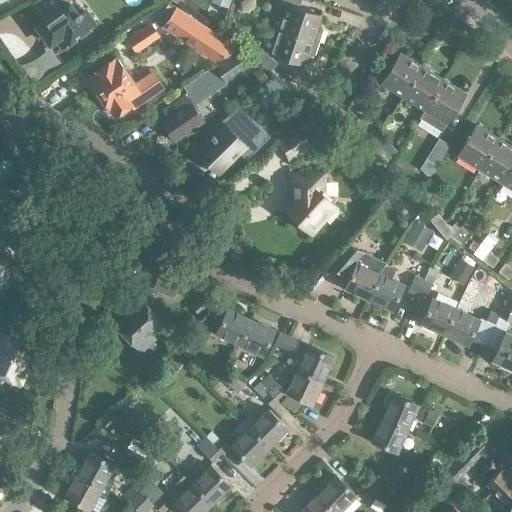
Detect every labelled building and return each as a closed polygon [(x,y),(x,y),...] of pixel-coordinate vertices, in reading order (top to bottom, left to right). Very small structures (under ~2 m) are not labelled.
[(280,0),(281,2),(277,16),(271,14),(268,25),(280,28),(317,40),(321,28),(320,25),(316,24),(319,14),(299,7),(301,0),(280,0)] [(68,3),(53,14),(49,14),(46,16),(43,18),(41,21),(39,24),(37,26),(49,43),(56,38),(62,47),(94,23),(85,11),(80,14),(78,11),(76,13),(68,3)] [(157,19),(151,23),(159,35),(168,29),(188,43),(216,61),(236,48),(175,7),(174,8),(167,3),(156,19),(157,19)] [(159,35),(151,23),(151,22),(127,38),(136,52),(160,36),(159,35)] [(280,28),(272,53),(303,63),(306,53),(310,54),(313,52),(317,40),(280,28)] [(240,47),(251,56),(258,48),(245,42),(240,47)] [(276,63),(258,48),(251,56),(269,71),(276,63)] [(187,91),(161,109),(165,116),(160,120),(174,141),(204,121),(193,106),(242,71),(243,73),(251,68),(237,49),(214,65),(214,64),(182,86),(187,91)] [(403,98),(423,66),(399,51),(380,83),(403,98)] [(115,58),(87,77),(114,116),(129,106),(131,109),(163,87),(151,71),(133,84),(115,58)] [(444,79),(423,66),(403,98),(423,110),(425,111),(444,79)] [(260,82),(267,77),(260,67),(253,71),(260,82)] [(285,90),(276,79),(264,89),(273,100),(285,90)] [(425,111),(423,110),(419,117),(441,131),(446,124),(466,92),(444,79),(425,111)] [(212,133),(195,150),(218,174),(241,153),(246,158),(268,136),(240,107),(210,130),(212,133)] [(378,135),(358,118),(341,135),(362,153),(373,141),(378,135)] [(500,137),(476,123),(456,155),(480,170),(500,137)] [(314,144),(299,125),(274,144),(289,164),(314,144)] [(419,168),(430,175),(449,144),(438,137),(419,168)] [(511,164),(511,145),(500,137),(480,170),(501,183),(511,164)] [(373,141),(362,153),(381,171),(392,158),(373,141)] [(511,190),(511,164),(501,183),(511,190)] [(291,174),(291,205),(285,211),(311,235),(337,209),(318,191),(326,183),(326,175),(291,174)] [(437,229),(446,222),(437,213),(429,219),(437,229)] [(402,241),(420,251),(432,230),(414,220),(402,241)] [(446,222),(437,229),(445,239),(449,236),(454,232),(449,227),(446,222)] [(449,236),(460,244),(467,233),(458,227),(454,232),(449,236)] [(0,245),(5,237),(0,233),(0,287),(16,263),(8,258),(9,256),(0,250),(0,245)] [(368,299),(384,265),(385,262),(348,244),(328,267),(350,277),(345,289),(368,299)] [(498,259),(488,251),(482,259),(492,267),(498,259)] [(459,257),(451,272),(465,280),(474,266),(459,257)] [(511,274),(511,268),(504,263),(497,271),(508,279),(511,274)] [(394,270),(384,265),(368,299),(392,310),(403,284),(390,278),(394,270)] [(427,271),(418,266),(407,291),(415,295),(417,292),(423,279),(425,275),(426,272),(427,271)] [(423,279),(417,292),(425,297),(431,283),(435,276),(426,272),(425,275),(423,279)] [(178,285),(158,276),(153,289),(172,297),(178,285)] [(151,333),(161,323),(142,303),(147,298),(138,289),(125,302),(132,310),(115,326),(141,352),(156,338),(151,333)] [(511,289),(499,316),(511,322),(511,289)] [(455,308),(432,298),(421,323),(444,334),(455,308)] [(459,299),(455,308),(444,334),(466,344),(477,319),(467,314),(471,304),(459,299)] [(216,333),(239,343),(250,318),(227,307),(216,333)] [(498,316),(489,312),(485,320),(494,324),(498,316)] [(13,316),(8,319),(7,324),(10,329),(16,330),(20,327),(21,321),(18,317),(13,316)] [(262,354),(274,329),(250,318),(239,343),(262,354)] [(205,343),(211,329),(202,325),(196,338),(205,343)] [(274,345),(282,349),(288,335),(279,331),(274,345)] [(511,333),(506,331),(492,360),(511,368),(511,333)] [(0,341),(0,379),(2,375),(19,383),(25,369),(21,367),(32,344),(4,332),(0,341)] [(288,335),(282,349),(291,352),(297,339),(288,335)] [(197,347),(189,339),(177,351),(185,359),(197,347)] [(297,368),(297,369),(322,380),(332,356),(307,345),(301,360),(297,368)] [(182,364),(174,355),(165,363),(174,372),(182,364)] [(297,368),(291,366),(286,376),(292,379),(286,393),(311,404),(322,380),(297,369),(297,368)] [(285,392),(268,374),(258,383),(268,394),(269,392),(276,400),(285,392)] [(225,382),(237,393),(246,383),(232,375),(225,382)] [(278,403),(276,400),(269,392),(268,394),(262,399),(272,409),(278,403)] [(392,394),(381,417),(407,429),(417,405),(392,394)] [(257,419),(251,412),(242,421),(268,447),(286,428),(267,409),(257,419)] [(438,413),(428,409),(422,423),(432,427),(438,413)] [(407,429),(381,417),(371,441),(396,452),(407,429)] [(0,436),(8,425),(0,419),(0,436)] [(249,465),(268,447),(242,421),(234,429),(240,436),(230,446),(249,465)] [(205,436),(212,443),(218,438),(211,430),(210,431),(205,436)] [(212,443),(205,436),(196,445),(212,462),(220,454),(211,445),(212,443)] [(212,443),(211,445),(220,454),(222,455),(229,448),(218,438),(212,443)] [(479,438),(463,454),(465,456),(473,463),(489,447),(479,438)] [(163,455),(154,445),(146,452),(155,462),(163,455)] [(113,481),(106,477),(113,465),(88,452),(76,474),(101,487),(108,491),(113,481)] [(463,453),(447,470),(457,480),(474,464),(465,456),(463,454),(463,453)] [(511,465),(503,457),(495,465),(493,463),(489,463),(480,471),(480,476),(511,507),(511,483),(509,480),(511,477),(511,465)] [(134,466),(122,459),(118,467),(130,474),(134,466)] [(229,485),(209,465),(191,483),(211,503),(229,485)] [(447,470),(436,480),(453,497),(463,486),(457,480),(447,470)] [(101,487),(76,474),(64,496),(88,509),(101,487)] [(317,494),(334,511),(338,511),(355,495),(335,476),(317,494)] [(372,476),(366,483),(376,493),(383,486),(372,476)] [(184,511),(201,511),(211,503),(191,483),(173,500),(184,511)] [(376,493),(366,483),(359,489),(369,499),(376,493)] [(146,511),(153,505),(152,503),(133,484),(122,495),(138,511),(146,511)] [(334,511),(317,494),(298,511),(334,511)] [(152,503),(153,505),(160,511),(164,511),(169,507),(159,496),(152,503)]
